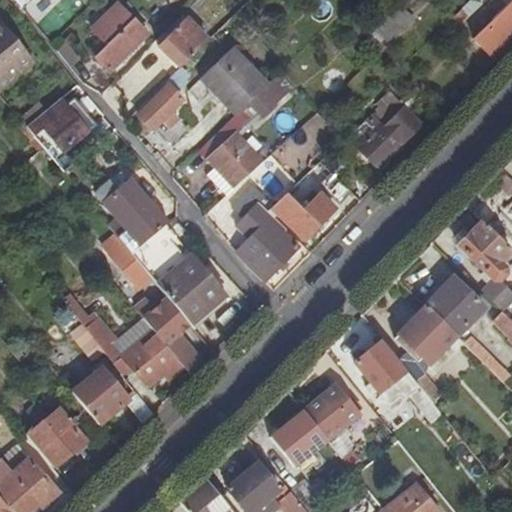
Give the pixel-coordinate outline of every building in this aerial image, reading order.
[(400,0),(398,2),(406,9),(415,0),(400,0)] [(473,0),(454,20),(460,26),(468,17),(467,16),(482,0),(473,0)] [(480,46),(497,64),(511,48),(511,2),(468,45),(474,51),(480,46)] [(395,5),(372,28),(379,35),(389,45),(412,23),(395,5)] [(107,47),(133,21),(119,7),(93,33),(107,47)] [(138,16),(133,21),(134,22),(108,47),(107,48),(96,59),(110,72),(148,36),(139,27),(144,22),(138,16)] [(134,22),(133,21),(107,47),(108,47),(134,22)] [(0,73),(26,53),(2,24),(0,25),(0,73)] [(155,52),(177,74),(205,46),(183,24),(155,52)] [(262,93),(266,88),(231,52),(199,83),(235,120),(262,93)] [(0,95),(37,66),(26,53),(0,73),(0,95)] [(134,100),(147,87),(128,69),(115,83),(134,100)] [(326,70),(322,87),(339,91),(343,74),(326,70)] [(276,79),(266,88),(262,93),(274,106),(288,92),(276,79)] [(168,89),(139,118),(153,132),(163,122),(169,129),(178,121),(172,113),(182,103),(168,89)] [(235,120),(201,154),(216,170),(234,190),(263,165),(239,140),(274,106),(262,93),(235,120)] [(62,101),(47,113),(54,122),(45,130),(63,153),(88,134),(77,120),(74,123),(64,111),(67,108),(62,101)] [(386,128),(382,125),(357,149),(376,168),(420,126),(404,110),(386,128)] [(284,172),(318,153),(305,129),(271,148),(284,172)] [(227,198),(234,190),(216,170),(208,177),(227,198)] [(338,206),(352,193),(333,175),(320,187),(338,206)] [(511,196),(511,181),(506,175),(497,184),(511,198),(511,196)] [(166,227),(168,225),(131,183),(118,194),(110,185),(96,196),(103,205),(105,205),(142,247),(166,227)] [(283,233),(286,231),(274,220),(268,214),(268,213),(273,208),(253,188),(232,208),(242,219),(235,226),(248,239),(235,253),(250,267),(266,283),(299,249),(283,233)] [(268,214),(274,220),(278,216),(305,243),(335,212),(319,198),(302,213),(286,197),(268,214)] [(511,250),(483,222),(472,234),(471,233),(459,245),(495,282),(500,281),(507,274),(507,268),(501,262),(505,258),(511,264),(511,250)] [(151,280),(190,327),(226,298),(188,253),(183,257),(172,245),(178,241),(166,227),(142,247),(132,256),(151,280)] [(107,244),(115,257),(125,249),(116,237),(107,244)] [(151,280),(132,256),(125,249),(115,257),(113,259),(139,289),(151,280)] [(500,281),(495,282),(484,293),(506,313),(511,319),(511,264),(505,258),(501,262),(507,268),(507,274),(500,281)] [(454,278),(427,306),(457,335),(480,358),(505,382),(510,376),(485,352),(463,330),(484,307),(454,278)] [(147,300),(135,309),(153,332),(185,370),(192,378),(204,366),(157,309),(155,310),(147,300)] [(457,335),(427,306),(417,316),(400,334),(400,335),(397,338),(419,361),(423,357),(429,364),(457,335)] [(511,319),(506,313),(496,323),(511,337),(510,339),(511,340),(511,319)] [(85,321),(81,325),(85,331),(111,363),(122,378),(133,369),(148,388),(163,377),(169,383),(185,370),(153,332),(123,358),(114,346),(118,343),(99,320),(90,327),(85,321)] [(70,343),(95,375),(102,370),(111,363),(85,331),(70,343)] [(405,403),(423,390),(417,382),(407,370),(405,372),(381,342),(356,362),(372,383),(367,386),(373,393),(378,389),(393,407),(402,400),(405,403)] [(73,396),(99,427),(125,405),(143,427),(153,417),(135,394),(129,400),(102,370),(95,375),(96,376),(73,396)] [(424,377),(417,382),(423,390),(433,402),(440,396),(424,377)] [(336,389),(304,414),(327,443),(359,416),(336,389)] [(27,414),(38,428),(49,419),(37,406),(27,414)] [(60,411),(49,419),(38,428),(27,437),(54,469),(86,442),(60,411)] [(327,443),(304,414),(273,440),(294,468),(327,443)] [(27,460),(17,448),(0,463),(11,474),(27,460)] [(59,494),(27,460),(11,474),(42,509),(59,494)] [(0,462),(0,504),(6,511),(39,511),(42,509),(11,474),(0,463),(0,462)] [(257,466),(225,492),(241,511),(273,511),(276,510),(277,511),(304,511),(292,498),(288,493),(285,488),(279,493),(257,466)] [(184,511),(230,511),(205,482),(181,507),(184,511)] [(299,483),(288,493),(292,498),(304,511),(311,511),(319,506),(299,483)] [(435,511),(416,489),(387,511),(435,511)]
